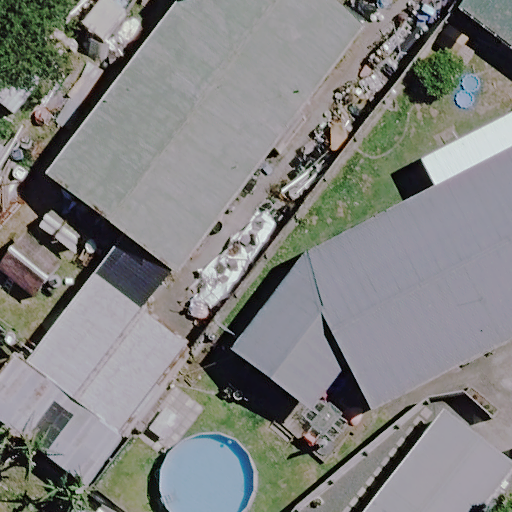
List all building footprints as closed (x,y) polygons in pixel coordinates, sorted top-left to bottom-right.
[(368,42),(315,0),(221,0),(190,40),(178,30),(54,188),(177,285),(368,42)] [(511,0),(479,0),(464,18),(511,57),(511,0)] [(511,165),(511,166),(494,135),(433,168),(449,199),(300,279),(234,361),(307,420),(351,378),(376,423),(511,350),(511,165)] [(0,168),(8,158),(0,151),(0,168)] [(197,352),(106,278),(0,407),(0,428),(79,494),(128,434),(167,467),(205,421),(166,389),(197,352)] [(492,511),(511,486),(511,478),(443,426),(378,511),(492,511)]
